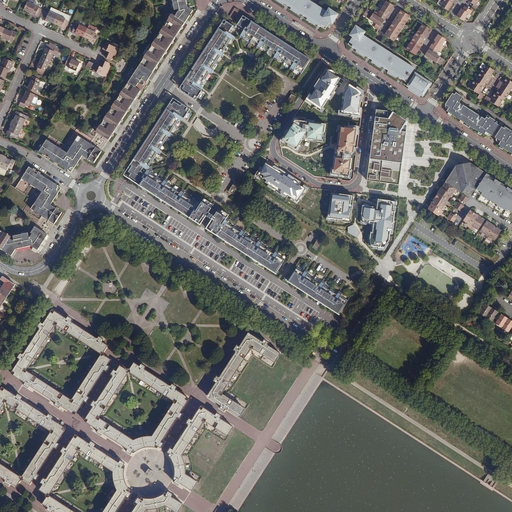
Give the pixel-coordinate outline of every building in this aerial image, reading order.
[(171,0),(174,12),(96,132),(109,141),(161,60),(193,10),(187,7),(185,0),(171,0)] [(334,14),(327,10),(326,11),(308,0),(279,0),(284,3),(286,4),(289,6),(288,6),(290,7),(299,13),(301,15),(302,14),(305,16),(304,16),(306,18),(315,23),(317,25),(318,24),(320,26),(320,27),(324,29),(326,26),(320,21),(322,18),(329,22),(334,14)] [(386,0),(376,15),(384,20),(387,14),(386,13),(388,10),(389,11),(394,5),(386,0)] [(448,11),(453,3),(452,2),(453,0),(439,0),(437,4),(448,11)] [(24,10),(29,12),(32,13),(31,15),(38,17),(42,9),(35,6),(36,5),(27,1),(24,10)] [(471,10),(465,6),(463,9),(462,9),(457,16),(464,21),(468,15),(469,16),(472,11),(471,10)] [(238,18),(243,11),(238,8),(233,15),(238,18)] [(334,14),(329,22),(332,24),(338,14),(328,8),(327,10),(334,14)] [(54,23),(58,15),(49,11),(49,12),(43,9),(40,17),(42,18),(44,19),(49,21),(54,23)] [(380,26),(384,20),(376,15),(366,9),(362,14),(376,23),(380,26)] [(401,10),(395,18),(404,24),(410,15),(401,10)] [(59,11),(58,15),(66,18),(66,19),(69,21),(71,16),(59,11)] [(66,18),(58,15),(54,23),(59,25),(66,28),(69,21),(66,19),(66,18)] [(311,60),(243,16),(237,25),(243,29),(240,35),(243,37),(257,46),(260,48),(274,57),(277,59),(291,68),(295,70),(301,74),(311,60)] [(326,26),(329,22),(322,18),(320,21),(326,26)] [(404,24),(395,18),(390,26),(399,32),(404,24)] [(234,26),(225,20),(196,63),(181,87),(187,91),(185,93),(197,100),(199,97),(202,99),(206,92),(201,89),(199,88),(201,85),(210,71),(212,69),(221,55),(223,52),(232,38),(234,35),(229,32),(234,26)] [(78,34),(84,36),(87,28),(76,23),(75,25),(72,32),(71,33),(78,35),(78,34)] [(422,24),(416,32),(426,38),(431,30),(422,24)] [(349,35),(352,37),(357,29),(364,33),(365,31),(355,25),(349,35)] [(393,40),(399,32),(390,26),(384,34),(393,40)] [(87,28),(84,36),(90,39),(89,40),(95,43),(98,36),(95,34),(96,32),(87,28)] [(4,29),(1,37),(9,41),(9,40),(13,41),(17,33),(13,31),(13,33),(10,32),(4,29)] [(370,59),(372,60),(381,66),(383,67),(384,67),(386,68),(386,69),(388,70),(389,71),(397,76),(399,77),(402,79),(402,80),(411,66),(363,35),(364,33),(357,29),(352,37),(359,41),(357,45),(350,40),(347,44),(351,47),(352,46),(355,48),(354,48),(356,50),(365,56),(367,57),(367,56),(370,58),(370,59)] [(420,46),(426,38),(416,32),(411,40),(420,46)] [(432,44),(428,49),(435,54),(445,39),(438,34),(434,41),(435,41),(433,44),(432,44)] [(359,41),(352,37),(350,40),(357,45),(359,41)] [(415,54),(420,46),(411,40),(406,48),(415,54)] [(42,56),(51,60),(54,51),(53,51),(55,48),(54,48),(53,47),(54,45),(49,42),(48,45),(47,44),(47,46),(44,51),(42,56)] [(110,62),(113,62),(120,52),(106,43),(102,49),(112,55),(111,57),(110,56),(107,60),(110,62)] [(435,54),(428,49),(425,55),(436,62),(439,57),(435,54)] [(47,68),(51,60),(42,56),(40,61),(37,68),(38,68),(45,71),(46,67),(47,68)] [(80,62),(75,60),(73,59),(73,58),(69,56),(65,65),(69,66),(68,68),(77,71),(80,62)] [(9,69),(10,70),(14,61),(5,57),(2,66),(0,65),(0,66),(0,74),(5,77),(8,71),(9,69)] [(90,69),(94,63),(90,60),(89,62),(86,66),(90,69)] [(380,68),(381,66),(372,60),(370,62),(380,68)] [(97,65),(93,71),(103,78),(110,67),(109,64),(106,62),(103,67),(104,67),(103,69),(97,65)] [(480,72),(489,78),(492,75),(490,74),(493,69),(485,64),(480,72)] [(410,74),(414,68),(411,66),(402,80),(405,82),(409,76),(406,75),(408,73),(410,74)] [(342,77),(328,68),(308,99),(323,108),(342,77)] [(31,80),(31,82),(28,88),(37,92),(40,84),(39,83),(41,80),(42,77),(33,72),(30,79),(31,80)] [(423,97),(432,83),(415,72),(406,86),(408,87),(413,90),(414,90),(416,91),(416,92),(420,95),(423,97)] [(489,78),(480,72),(475,79),(482,84),(483,85),(486,80),(487,81),(489,78)] [(500,80),(498,83),(509,91),(511,85),(511,81),(506,77),(502,82),(500,80)] [(478,90),(482,84),(475,79),(474,79),(469,87),(478,93),(476,97),(479,99),(483,93),(478,90)] [(46,82),(41,80),(39,83),(40,84),(37,92),(41,94),(46,82)] [(498,88),(495,93),(503,98),(504,98),(509,91),(498,83),(496,87),(498,88)] [(364,91),(355,86),(349,95),(347,114),(361,116),(364,91)] [(23,99),(22,98),(21,100),(21,102),(19,105),(26,108),(27,105),(29,105),(30,102),(32,103),(35,94),(27,91),(24,96),(23,99)] [(451,113),(460,119),(469,125),(478,131),(481,133),(483,134),(484,132),(485,131),(490,134),(491,135),(499,123),(497,121),(498,120),(490,115),(489,116),(487,115),(485,118),(459,101),(462,96),(455,91),(454,93),(452,92),(444,104),(445,105),(448,107),(446,110),(448,111),(451,113)] [(503,98),(495,93),(494,92),(491,98),(486,95),(483,101),(486,103),(488,100),(498,106),(503,98)] [(179,104),(173,100),(159,121),(131,165),(133,166),(129,172),(131,174),(129,176),(136,180),(135,182),(202,225),(205,219),(207,220),(211,213),(210,212),(215,204),(205,198),(202,204),(201,205),(198,204),(184,195),(181,193),(167,184),(164,182),(150,173),(148,172),(146,170),(148,169),(149,167),(158,153),(160,150),(169,136),(180,119),(182,116),(183,117),(188,120),(193,114),(189,112),(191,109),(180,101),(179,104)] [(388,111),(376,109),(367,180),(399,185),(406,132),(408,121),(393,112),(389,118),(387,118),(388,111)] [(10,123),(22,128),(25,120),(27,121),(28,118),(16,112),(14,116),(16,116),(14,120),(12,121),(10,123)] [(298,119),(293,119),(290,124),(292,125),(282,140),(296,149),(303,138),(323,141),(325,125),(298,121),(298,119)] [(17,140),(22,128),(10,123),(9,126),(10,128),(9,131),(7,131),(5,135),(17,140)] [(511,131),(511,130),(511,129),(504,124),(503,126),(502,125),(494,136),(496,137),(500,140),(499,142),(498,144),(500,145),(503,147),(511,153),(511,131)] [(357,128),(340,126),(336,156),(335,156),(332,174),(349,177),(351,159),(349,159),(350,153),(354,153),(357,128)] [(46,139),(39,152),(42,154),(41,156),(44,157),(46,154),(49,155),(47,159),(49,160),(50,159),(68,171),(68,169),(70,169),(71,168),(74,167),(75,168),(82,156),(94,163),(102,151),(78,136),(74,134),(64,151),(46,139)] [(0,162),(0,167),(7,170),(8,168),(11,169),(15,161),(11,159),(11,161),(7,159),(7,157),(3,155),(0,162)] [(451,172),(455,175),(456,174),(458,172),(460,171),(462,171),(465,170),(468,170),(472,170),(473,171),(476,167),(469,162),(456,165),(451,172)] [(305,189),(265,163),(257,175),(297,202),(305,189)] [(38,173),(36,176),(33,174),(35,171),(33,170),(29,167),(21,179),(36,189),(44,177),(40,175),(38,173)] [(446,183),(456,189),(461,193),(475,190),(476,189),(486,173),(476,167),(473,171),(472,170),(468,170),(465,170),(462,171),(460,171),(458,172),(456,174),(455,175),(451,172),(445,182),(446,183)] [(308,169),(307,176),(327,180),(329,173),(308,169)] [(486,173),(476,189),(481,193),(481,194),(505,210),(506,210),(507,208),(511,212),(511,190),(507,187),(506,189),(500,185),(501,183),(486,173)] [(36,189),(38,190),(27,207),(54,225),(62,213),(50,205),(58,193),(57,192),(56,190),(58,188),(57,187),(58,186),(50,181),(44,177),(36,189)] [(241,184),(235,180),(228,191),(233,194),(237,188),(239,189),(241,184)] [(442,188),(451,194),(452,192),(454,192),(456,189),(446,183),(442,188)] [(437,193),(447,199),(448,198),(449,198),(451,197),(452,195),(451,194),(442,188),(441,187),(437,193)] [(434,198),(444,204),(444,203),(445,203),(447,203),(449,200),(447,199),(437,193),(434,198)] [(353,196),(331,194),(328,218),(350,221),(353,196)] [(445,206),(444,204),(434,198),(430,203),(440,210),(441,208),(442,208),(444,208),(445,206)] [(396,201),(379,199),(378,207),(361,205),(359,223),(369,224),(367,237),(370,247),(386,249),(390,241),(396,201)] [(315,200),(314,217),(323,217),(323,201),(315,200)] [(442,211),(440,210),(430,203),(431,204),(428,210),(436,215),(437,214),(438,214),(440,214),(442,211)] [(229,214),(220,208),(215,216),(214,215),(210,222),(211,222),(207,229),(276,273),(285,260),(278,255),(275,253),(261,245),(258,243),(245,234),(242,232),(228,223),(225,221),(226,219),(229,214)] [(468,228),(477,215),(469,210),(463,220),(465,222),(464,224),(468,228)] [(477,215),(468,228),(473,231),(475,229),(477,230),(484,220),(477,215)] [(484,236),(486,237),(493,226),(486,222),(478,234),(483,237),(484,236)] [(0,248),(12,256),(17,249),(30,247),(37,251),(47,235),(34,227),(30,233),(10,239),(14,233),(7,230),(3,234),(0,232),(0,229),(2,225),(0,223),(0,248)] [(350,233),(345,241),(362,251),(366,243),(357,238),(361,231),(351,225),(347,232),(350,233)] [(493,226),(486,237),(485,239),(490,242),(491,240),(494,242),(501,231),(493,226)] [(325,238),(320,236),(313,247),(317,250),(325,238)] [(303,272),(297,267),(295,271),(294,271),(287,282),(339,315),(348,301),(341,296),(337,294),(324,285),(320,283),(307,274),(303,272)] [(3,286),(12,291),(12,290),(14,286),(12,283),(2,277),(0,279),(5,282),(3,286)] [(11,293),(12,291),(3,286),(1,289),(0,288),(0,293),(7,298),(8,297),(7,296),(10,293),(11,293)] [(485,318),(492,308),(485,304),(479,314),(485,318)] [(498,312),(492,308),(485,318),(492,322),(498,312)] [(67,318),(55,311),(53,314),(50,312),(43,323),(41,322),(38,327),(40,328),(23,355),(21,353),(18,358),(20,359),(16,366),(23,370),(25,371),(20,379),(25,383),(24,385),(28,388),(30,386),(56,403),(55,405),(59,408),(61,406),(74,414),(74,413),(76,414),(84,401),(87,403),(90,398),(88,396),(105,369),(107,371),(110,366),(108,365),(111,359),(105,355),(103,356),(101,355),(72,400),(27,370),(27,369),(56,324),(100,353),(101,352),(102,352),(104,351),(108,346),(102,342),(104,339),(99,336),(97,338),(72,322),(73,319),(68,316),(67,318)] [(495,324),(501,328),(508,319),(501,314),(495,324)] [(511,326),(511,321),(508,319),(501,328),(508,333),(511,326)] [(248,411),(224,396),(254,349),(278,365),(283,356),(269,347),(271,344),(266,342),(265,344),(253,336),(251,338),(248,337),(241,348),(239,346),(236,352),(238,353),(221,380),(219,378),(216,383),(218,384),(211,396),(213,397),(211,400),(223,408),(222,410),(227,414),(228,411),(242,420),(248,411)] [(141,366),(134,362),(130,368),(131,370),(132,371),(131,372),(176,402),(152,438),(150,438),(147,439),(149,450),(154,450),(158,451),(160,449),(162,451),(165,446),(163,444),(179,418),(182,420),(185,415),(183,413),(190,402),(187,400),(189,397),(177,389),(178,387),(174,384),(172,386),(146,369),(147,366),(143,363),(141,366)] [(128,370),(121,365),(118,371),(115,369),(112,374),(115,375),(97,402),(95,400),(92,405),(94,407),(86,420),(87,421),(87,422),(99,430),(98,433),(102,436),(104,433),(131,451),(129,453),(133,456),(135,453),(137,455),(140,453),(145,451),(143,439),(140,441),(137,442),(100,418),(129,373),(128,372),(128,370)] [(12,373),(12,374),(20,379),(25,371),(23,370),(16,366),(12,373)] [(6,400),(11,392),(3,388),(3,389),(2,388),(0,390),(0,396),(5,400),(6,400)] [(16,396),(11,392),(6,400),(5,400),(0,396),(0,476),(6,480),(5,483),(10,486),(11,483),(17,487),(21,481),(21,480),(20,478),(21,477),(0,463),(0,411),(6,402),(6,403),(52,432),(23,477),(25,478),(25,480),(31,484),(35,478),(37,480),(40,475),(38,474),(54,447),(57,449),(60,444),(58,443),(66,429),(65,428),(65,427),(53,419),(54,417),(52,415),(49,414),(48,416),(21,399),(22,397),(18,394),(16,396)] [(218,416),(206,409),(204,411),(202,410),(195,421),(192,420),(189,425),(191,426),(175,452),(172,450),(169,455),(172,457),(170,459),(173,462),(174,465),(176,470),(176,476),(176,477),(175,481),(176,481),(174,484),(179,487),(181,484),(195,493),(201,484),(188,475),(187,470),(187,467),(185,461),(184,459),(207,422),(231,437),(236,428),(223,420),(225,417),(220,414),(218,416)] [(77,436),(76,435),(67,449),(65,447),(62,452),(64,454),(47,480),(45,478),(42,483),(44,485),(40,490),(47,494),(50,494),(51,495),(80,450),(117,474),(117,479),(128,477),(128,472),(129,468),(127,467),(128,464),(124,461),(122,464),(95,447),(97,444),(92,441),(91,443),(78,435),(77,436)] [(156,472),(153,470),(150,471),(148,475),(148,476),(148,477),(152,479),(154,478),(156,475),(156,473),(156,472)] [(130,485),(129,480),(118,483),(120,489),(105,511),(75,511),(51,496),(50,498),(48,497),(47,498),(43,504),(50,508),(48,511),(50,511),(53,511),(54,511),(55,511),(118,511),(130,495),(132,497),(135,492),(133,491),(133,489),(130,485)] [(175,493),(170,490),(168,493),(167,493),(163,496),(158,497),(155,498),(151,498),(145,497),(144,498),(142,497),(139,501),(141,503),(135,511),(149,511),(151,509),(154,509),(159,509),(163,508),(167,506),(176,511),(181,511),(186,505),(173,496),(175,493)]
